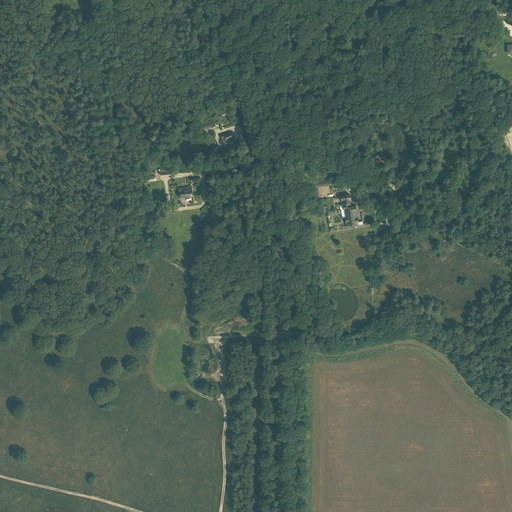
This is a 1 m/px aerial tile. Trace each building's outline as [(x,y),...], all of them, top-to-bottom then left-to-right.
[(232,132),(220,136),(221,138),(224,137),(225,141),(234,138),(232,132)] [(159,168),(158,169),(158,174),(160,174),(160,175),(169,174),(169,173),(173,173),(173,168),(168,168),(167,164),(163,164),(163,166),(159,166),(159,168)] [(329,179),(311,182),(313,198),(319,197),(318,187),(330,185),(329,179)] [(191,186),(179,188),(180,197),(192,196),(191,186)] [(350,195),(340,196),(341,201),(342,201),(346,227),(352,226),(353,228),(356,228),(357,225),(358,225),(355,207),(351,208),(349,200),(351,200),(350,195)]
